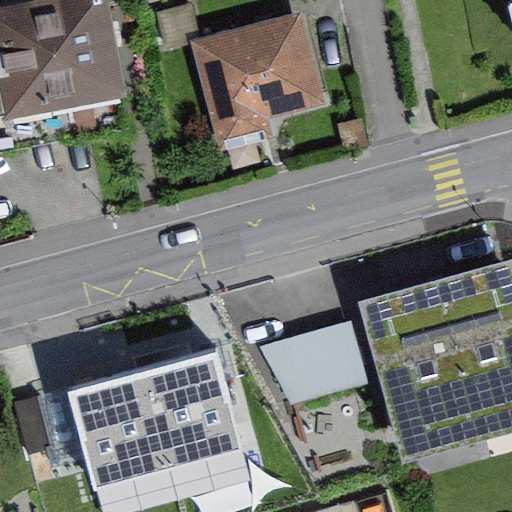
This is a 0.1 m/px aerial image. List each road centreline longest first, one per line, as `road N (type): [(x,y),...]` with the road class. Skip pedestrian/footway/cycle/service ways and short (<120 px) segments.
road 1 (tertiary): [(405,188),(0,299)]
road 2 (residential): [(365,0),(405,188)]
